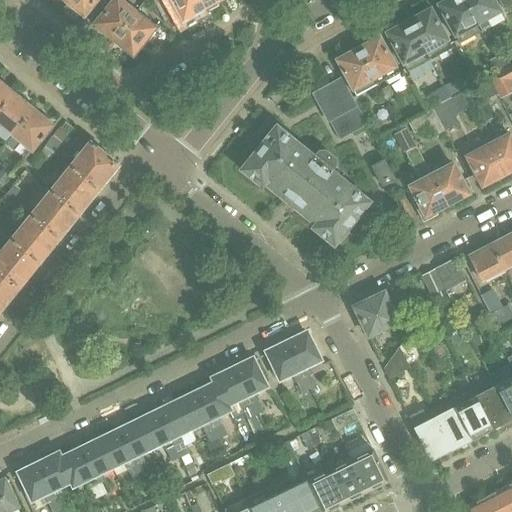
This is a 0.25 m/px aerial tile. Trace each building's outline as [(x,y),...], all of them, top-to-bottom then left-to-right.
[(66,0),(74,6),(75,11),(79,14),(83,13),(85,15),(96,0),(66,0)] [(114,0),(96,24),(115,39),(136,13),(119,0),(114,0)] [(153,0),(165,21),(176,15),(167,0),(153,0)] [(200,0),(171,0),(184,21),(206,9),(200,0)] [(200,0),(206,9),(221,0),(200,0)] [(482,32),(464,0),(448,0),(438,6),(460,44),(482,32)] [(464,0),(482,32),(492,26),(488,19),(500,12),(493,0),(464,0)] [(511,0),(498,0),(504,9),(511,4),(511,0)] [(431,9),(408,21),(430,59),(452,47),(431,9)] [(136,13),(115,39),(134,54),(145,40),(152,45),(160,35),(154,29),(155,28),(136,13)] [(404,65),(405,64),(409,71),(430,59),(408,21),(387,33),(404,65)] [(379,37),(358,49),(378,83),(399,72),(379,37)] [(378,83),(358,49),(337,60),(357,95),(378,83)] [(504,52),(496,57),(503,69),(511,64),(504,52)] [(503,69),(496,57),(487,61),(494,74),(503,69)] [(489,79),(498,93),(501,99),(511,92),(511,81),(511,79),(511,78),(511,64),(488,77),(489,79)] [(342,76),(328,84),(335,95),(336,94),(346,112),(350,109),(361,128),(368,124),(358,106),(342,76)] [(498,93),(489,79),(475,86),(483,101),(498,93)] [(453,80),(444,85),(451,97),(459,93),(453,80)] [(0,109),(14,93),(0,81),(0,109)] [(335,95),(328,84),(312,93),(327,122),(330,121),(339,139),(361,128),(350,109),(346,112),(336,94),(335,95)] [(437,104),(450,98),(451,97),(444,85),(437,89),(431,92),(437,104)] [(14,93),(0,109),(0,124),(12,134),(5,143),(6,144),(33,109),(14,93)] [(454,106),(450,98),(437,104),(432,107),(434,109),(445,130),(457,124),(449,108),(454,106)] [(33,109),(6,144),(13,149),(20,140),(33,151),(54,125),(33,109)] [(445,130),(434,109),(408,122),(414,133),(428,125),(434,136),(445,130)] [(242,170),(254,179),(263,187),(265,184),(303,214),(316,225),(314,228),(336,245),(370,203),(349,185),(347,187),(331,174),(337,166),(335,159),(331,156),(324,150),(317,152),(312,159),(295,145),(297,143),(277,127),(242,170)] [(60,128),(46,146),(54,152),(69,135),(60,128)] [(511,136),(510,133),(490,144),(505,174),(511,170),(511,136)] [(91,141),(71,166),(99,189),(120,165),(91,141)] [(505,174),(490,144),(468,156),(483,185),(505,174)] [(47,161),(54,152),(46,146),(39,154),(47,161)] [(426,164),(417,146),(405,152),(415,170),(426,164)] [(382,186),(395,179),(384,159),(371,165),(382,186)] [(453,164),(432,175),(448,204),(469,193),(453,164)] [(71,166),(51,191),(79,214),(99,189),(71,166)] [(3,167),(0,170),(0,179),(4,182),(11,174),(3,167)] [(448,204),(432,175),(411,186),(412,188),(408,190),(425,222),(438,215),(436,211),(448,204)] [(15,184),(6,194),(20,205),(28,195),(15,184)] [(51,191),(32,215),(60,238),(79,214),(51,191)] [(20,205),(6,194),(2,199),(16,211),(20,205)] [(32,215),(11,240),(40,262),(60,238),(32,215)] [(511,233),(492,244),(506,269),(511,265),(511,233)] [(11,240),(0,253),(0,270),(20,287),(40,262),(11,240)] [(506,269),(492,244),(470,256),(483,281),(506,269)] [(435,268),(436,268),(445,288),(446,290),(466,279),(455,258),(435,268)] [(431,295),(445,288),(436,268),(422,275),(431,295)] [(0,270),(0,309),(1,311),(20,287),(0,270)] [(393,289),(356,307),(369,335),(399,321),(391,305),(399,301),(393,289)] [(497,326),(511,318),(511,305),(510,302),(490,313),(497,326)] [(415,328),(403,343),(408,352),(421,339),(415,328)] [(307,332),(288,341),(311,388),(318,384),(312,373),(313,372),(309,364),(320,359),(307,332)] [(268,351),(281,378),(292,373),(296,380),(301,392),(311,388),(288,341),(268,351)] [(400,346),(384,368),(394,375),(410,367),(400,346)] [(253,358),(234,368),(256,414),(264,410),(259,399),(260,399),(256,391),(267,386),(253,358)] [(510,363),(490,373),(511,414),(511,364),(508,358),(510,363)] [(214,378),(216,382),(228,405),(239,400),(243,407),(242,407),(248,419),(256,414),(234,368),(214,378)] [(492,379),(473,388),(494,428),(511,418),(511,414),(490,373),(489,373),(492,379)] [(202,393),(199,396),(220,438),(228,434),(222,423),(222,422),(219,415),(230,410),(228,405),(216,382),(200,390),(202,393)] [(473,388),(453,399),(473,438),(494,428),(473,388)] [(194,393),(178,401),(192,428),(202,423),(206,430),(205,431),(211,442),(220,438),(199,396),(195,397),(194,393)] [(453,399),(433,409),(453,449),(473,438),(453,399)] [(163,411),(160,415),(181,457),(189,453),(184,442),(185,441),(181,434),(192,428),(178,401),(162,409),(163,411)] [(337,431),(359,420),(353,408),(331,419),(337,431)] [(409,416),(414,426),(416,428),(432,460),(453,449),(433,409),(425,414),(423,410),(409,416)] [(154,413),(139,420),(154,447),(164,442),(168,450),(167,450),(172,461),(181,457),(160,415),(156,415),(154,413)] [(256,414),(248,419),(257,438),(266,434),(256,414)] [(124,431),(122,433),(143,475),(150,472),(144,461),(145,460),(142,453),(154,447),(139,420),(123,428),(124,431)] [(316,445),(322,443),(314,428),(308,430),(316,445)] [(308,449),(316,445),(308,430),(301,434),(308,449)] [(116,431),(100,439),(114,466),(125,461),(134,480),(143,475),(122,433),(117,434),(116,431)] [(85,448),(83,453),(104,494),(111,491),(106,479),(103,472),(114,466),(100,439),(84,447),(85,448)] [(274,447),(287,473),(289,477),(303,470),(289,440),(274,447)] [(374,448),(352,459),(367,491),(389,480),(374,448)] [(61,458),(72,481),(75,485),(86,480),(89,487),(89,488),(95,499),(104,494),(83,453),(78,453),(77,450),(61,458)] [(347,451),(326,461),(346,501),(367,491),(352,459),(351,459),(347,451)] [(59,452),(39,462),(62,509),(70,505),(65,493),(61,486),(72,481),(61,458),(59,452)] [(185,465),(190,474),(197,470),(193,461),(185,465)] [(308,478),(324,511),(346,501),(326,461),(324,462),(328,470),(310,479),(308,478)] [(20,471),(34,500),(45,494),(48,501),(48,502),(52,511),(55,511),(62,509),(39,462),(20,471)] [(207,475),(211,484),(221,480),(221,481),(235,474),(229,463),(207,475)] [(291,476),(269,487),(280,511),(323,511),(324,511),(308,478),(294,484),(291,476)] [(5,479),(0,481),(0,511),(8,511),(19,507),(5,479)] [(511,483),(502,488),(511,506),(511,483)] [(280,511),(269,487),(247,498),(254,511),(280,511)] [(511,511),(511,506),(502,488),(486,497),(493,511),(511,511)] [(493,511),(486,497),(469,505),(472,511),(493,511)] [(254,511),(247,498),(228,507),(229,511),(254,511)] [(201,511),(197,502),(191,505),(194,511),(201,511)]
